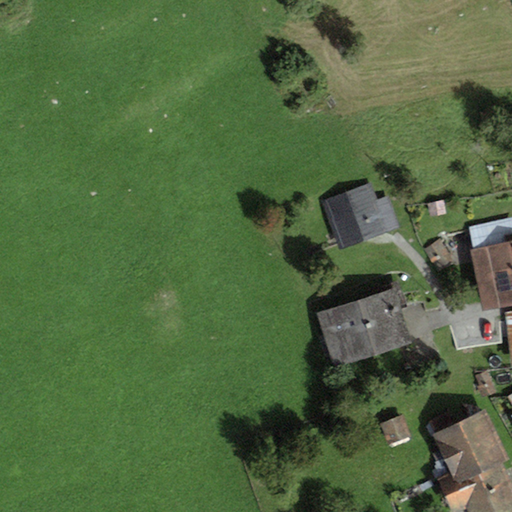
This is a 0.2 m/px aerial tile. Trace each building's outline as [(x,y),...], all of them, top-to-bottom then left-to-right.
[(324,200),(341,249),(387,233),(386,231),(400,227),(390,196),(376,201),(370,184),(324,200)] [(428,204),(430,217),(445,214),(442,201),(428,204)] [(511,217),(468,227),(473,249),(511,240),(511,217)] [(483,313),(511,306),(511,240),(473,249),(469,250),(483,313)] [(452,263),(440,241),(424,250),(436,272),(452,263)] [(315,316),(334,369),(411,343),(393,289),(315,316)] [(496,392),(486,372),(474,378),(484,398),(496,392)] [(509,460),(485,411),(432,436),(451,474),(438,480),(453,511),(462,511),(467,510),(468,511),(511,511),(511,482),(503,463),(509,460)] [(411,438),(401,416),(381,424),(391,446),(411,438)]
